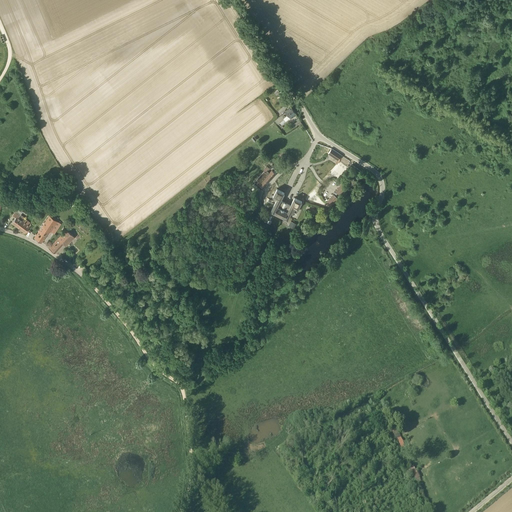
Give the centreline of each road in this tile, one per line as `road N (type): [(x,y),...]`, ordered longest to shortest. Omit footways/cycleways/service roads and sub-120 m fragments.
road 1 (unclassified): [(511,443),(372,224),(377,177),(318,135),(231,0)]
road 2 (track): [(179,511),(191,477),(182,387),(155,367),(80,273)]
